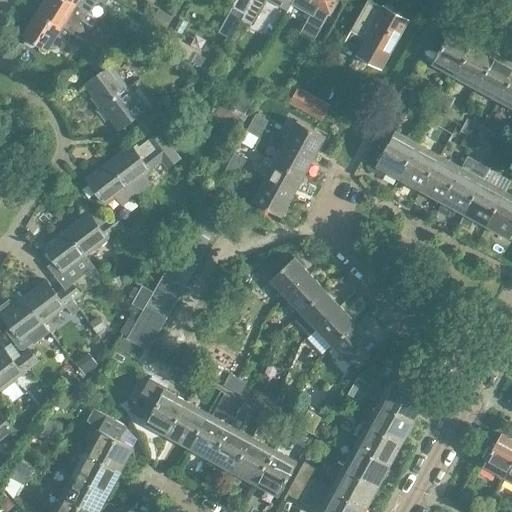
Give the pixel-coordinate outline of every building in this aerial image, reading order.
[(70,0),(43,0),(38,10),(73,32),(75,28),(79,30),(85,30),(83,23),(79,21),(81,19),(91,26),(97,17),(88,11),(70,0)] [(70,0),(88,11),(94,0),(101,0),(106,3),(107,0),(70,0)] [(245,13),(252,1),(252,0),(236,0),(233,7),(245,13)] [(294,0),(293,2),(312,13),(315,6),(327,13),(328,12),(330,13),(336,0),(294,0)] [(382,67),(408,20),(384,7),(384,9),(368,0),(367,0),(351,31),(352,32),(347,41),(361,49),(358,54),(382,67)] [(313,39),(327,13),(315,6),(312,13),(301,32),(313,39)] [(165,21),(170,13),(160,7),(155,15),(165,21)] [(83,39),(73,32),(38,10),(23,33),(26,35),(24,39),(24,42),(30,46),(34,45),(36,42),(47,49),(56,34),(78,47),(83,39)] [(456,75),(474,40),(452,28),(433,63),(456,75)] [(474,40),(456,75),(478,87),(496,52),(474,40)] [(85,84),(102,106),(127,87),(99,50),(87,59),(99,74),(85,84)] [(511,60),(496,52),(478,87),(500,98),(511,75),(511,60)] [(511,75),(500,98),(511,104),(511,75)] [(150,117),(127,87),(102,106),(119,128),(132,118),(138,126),(150,117)] [(298,87),(290,102),(321,119),(330,104),(298,87)] [(430,101),(439,106),(446,93),(438,88),(430,101)] [(446,93),(439,106),(447,111),(455,98),(446,93)] [(420,120),(428,124),(435,112),(427,108),(420,120)] [(437,130),(444,117),(435,112),(428,124),(437,130)] [(255,114),(251,122),(263,129),(268,120),(255,114)] [(156,124),(150,117),(138,126),(142,131),(144,133),(156,124)] [(467,117),(465,121),(460,130),(468,134),(475,122),(467,117)] [(296,120),(285,140),(314,156),(325,135),(296,120)] [(263,129),(251,122),(246,131),(258,138),(263,129)] [(468,134),(477,139),(484,126),(475,122),(468,134)] [(485,143),(492,131),(484,126),(477,139),(485,143)] [(131,144),(108,161),(134,194),(149,182),(143,174),(162,159),(167,166),(180,157),(160,130),(148,140),(153,147),(140,157),(131,144)] [(386,169),(399,177),(418,142),(395,130),(384,151),(377,147),(367,166),(367,168),(380,175),(383,174),(386,169)] [(493,148),(495,144),(500,135),(492,131),(485,143),(493,148)] [(314,156),(285,140),(275,160),(304,175),(314,156)] [(399,177),(421,189),(440,154),(418,142),(399,177)] [(241,144),(237,153),(248,160),(253,150),(241,144)] [(234,153),(230,162),(242,168),(247,160),(234,153)] [(421,189),(443,201),(462,166),(440,154),(421,189)] [(275,160),(265,180),(293,195),(304,175),(275,160)] [(134,194),(108,161),(86,177),(105,202),(116,194),(122,203),(134,194)] [(242,168),(230,162),(225,170),(237,177),(242,168)] [(484,178),(462,166),(443,201),(439,208),(449,213),(453,206),(465,213),(484,178)] [(471,225),(475,218),(487,225),(506,190),(511,179),(490,167),(484,178),(465,213),(461,220),(471,225)] [(293,195),(265,180),(254,200),(282,215),(293,195)] [(511,193),(506,190),(487,225),(509,237),(511,232),(511,193)] [(204,202),(199,210),(222,224),(227,215),(204,202)] [(88,212),(66,229),(85,254),(116,231),(106,219),(106,220),(98,210),(91,216),(88,212)] [(199,210),(193,221),(216,234),(222,224),(199,210)] [(106,219),(116,231),(123,226),(114,214),(106,219)] [(193,221),(180,243),(203,256),(216,234),(193,221)] [(85,254),(66,229),(44,246),(63,271),(85,254)] [(180,243),(174,254),(197,267),(203,256),(180,243)] [(174,254),(169,263),(191,276),(197,267),(174,254)] [(287,295),(310,274),(295,257),(271,278),(287,295)] [(163,274),(186,286),(191,276),(169,263),(163,274)] [(163,274),(157,284),(179,298),(186,286),(163,274)] [(287,295),(302,312),(325,290),(310,274),(287,295)] [(47,279),(24,296),(44,322),(66,305),(73,315),(81,309),(80,308),(64,287),(57,292),(47,279)] [(64,287),(80,308),(87,302),(71,281),(64,287)] [(157,284),(151,294),(174,308),(179,298),(157,284)] [(317,328),(340,306),(325,290),(302,312),(317,328)] [(151,294),(145,305),(168,318),(174,308),(151,294)] [(43,322),(44,322),(24,296),(2,313),(21,339),(27,334),(34,344),(50,332),(43,322)] [(145,305),(139,315),(162,328),(168,318),(145,305)] [(340,306),(317,328),(332,344),(356,323),(340,306)] [(139,315),(133,325),(156,339),(162,328),(139,315)] [(356,323),(332,344),(348,361),(371,340),(356,323)] [(149,350),(156,339),(133,325),(127,337),(149,350)] [(3,347),(0,349),(0,389),(31,366),(22,354),(13,360),(3,347)] [(29,349),(22,354),(31,366),(38,361),(29,349)] [(177,366),(169,380),(178,385),(186,371),(177,366)] [(223,384),(232,389),(238,378),(230,373),(223,384)] [(357,377),(353,386),(366,393),(370,385),(357,377)] [(247,383),(238,378),(232,389),(241,394),(247,383)] [(392,378),(379,400),(413,419),(426,396),(392,378)] [(167,434),(186,400),(147,379),(133,406),(149,415),(145,422),(167,434)] [(200,379),(192,392),(201,397),(209,384),(200,379)] [(361,402),(366,393),(353,386),(347,395),(361,402)] [(0,412),(0,389),(0,438),(13,429),(0,412)] [(213,459),(235,418),(224,412),(224,404),(229,395),(221,391),(209,413),(208,412),(189,446),(213,459)] [(263,406),(272,411),(278,399),(269,395),(263,406)] [(287,404),(278,399),(272,411),(280,416),(287,404)] [(186,400),(167,434),(189,446),(208,412),(186,400)] [(413,419),(379,400),(368,422),(401,441),(413,419)] [(236,416),(246,422),(247,420),(246,419),(252,408),(243,403),(236,416)] [(98,430),(86,451),(120,470),(132,447),(118,439),(125,426),(94,408),(88,419),(98,430)] [(299,426),(304,417),(306,413),(297,409),(290,421),(299,426)] [(304,417),(317,424),(321,417),(308,409),(306,413),(304,417)] [(264,415),(257,428),(266,433),(273,420),(264,415)] [(213,459),(233,470),(251,436),(242,431),(246,422),(236,416),(235,418),(213,459)] [(317,424),(304,417),(299,426),(312,433),(317,424)] [(47,419),(42,428),(56,435),(60,426),(47,419)] [(368,422),(356,444),(390,462),(401,441),(368,422)] [(286,427),(279,440),(288,445),(295,432),(286,427)] [(56,435),(42,428),(38,437),(51,444),(56,435)] [(505,477),(511,464),(511,438),(501,433),(483,465),(505,477)] [(255,482),(273,448),(251,436),(233,470),(234,471),(231,477),(239,481),(242,475),(255,482)] [(390,462),(356,444),(344,466),(378,484),(390,462)] [(273,448),(255,482),(277,494),(296,460),(273,448)] [(120,470),(86,451),(74,473),(107,492),(120,470)] [(20,461),(16,470),(29,477),(33,468),(20,461)] [(303,462),(299,470),(312,477),(317,469),(303,462)] [(344,466),(332,488),(366,506),(378,484),(344,466)] [(24,486),(29,477),(16,470),(11,479),(24,486)] [(299,470),(287,493),(300,500),(312,477),(299,470)] [(74,473),(62,495),(92,511),(96,511),(107,492),(74,473)] [(362,511),(366,506),(332,488),(319,510),(322,511),(362,511)] [(11,492),(6,505),(19,509),(23,496),(11,492)] [(92,511),(62,495),(52,511),(92,511)]
